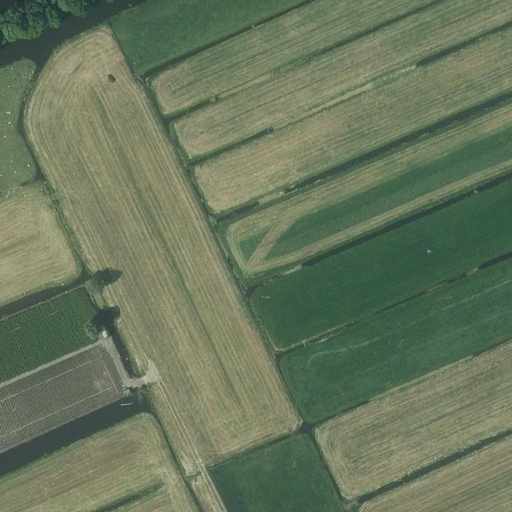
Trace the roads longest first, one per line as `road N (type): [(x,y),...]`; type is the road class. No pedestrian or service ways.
road 1 (track): [(108,37),(68,55),(47,85),(45,122),(61,176),(156,375)]
road 2 (track): [(223,511),(156,375),(129,386),(106,342),(0,386)]
